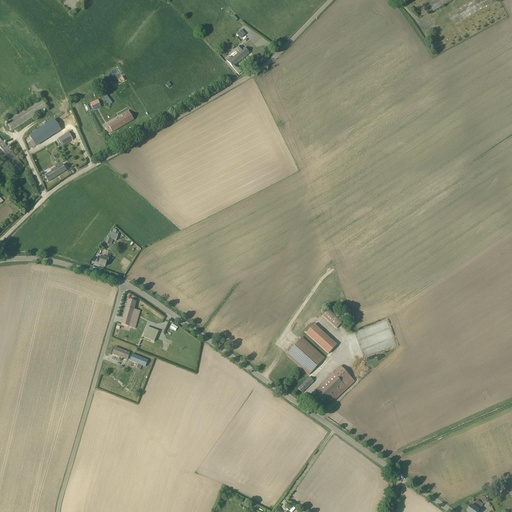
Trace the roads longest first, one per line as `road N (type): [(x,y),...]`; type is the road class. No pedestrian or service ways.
road 1 (unclassified): [(331,0),(270,61),(57,186),(0,242)]
road 2 (unclassified): [(123,283),(400,476)]
road 3 (unclassified): [(123,283),(57,511)]
road 4 (unclassified): [(0,260),(63,263),(123,283)]
